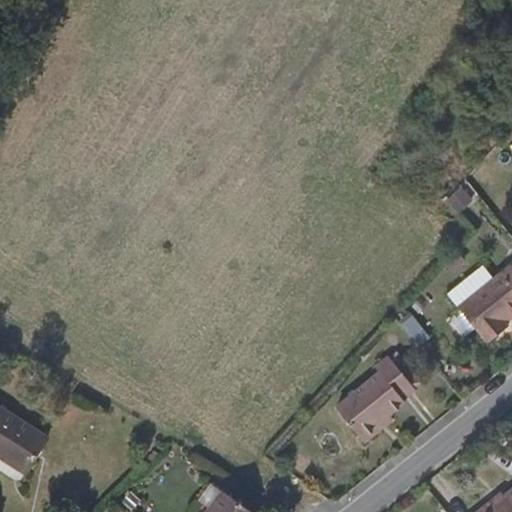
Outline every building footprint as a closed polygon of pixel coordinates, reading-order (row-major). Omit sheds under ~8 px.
[(511,261),(461,305),(487,337),(509,319),(505,313),(511,307),(511,261)] [(385,419),(398,409),(412,397),(412,393),(423,383),(394,352),(380,364),(382,367),(342,403),(373,437),(389,423),(385,419)] [(51,437),(0,404),(0,450),(29,470),(51,437)] [(388,422),(398,409),(385,419),(389,423),(388,422)] [(478,511),(476,510),(473,511),(511,511),(511,489),(504,497),(485,511),(478,511)] [(499,492),(476,510),(478,511),(485,511),(504,497),(499,492)] [(255,511),(226,493),(213,511),(255,511)]
